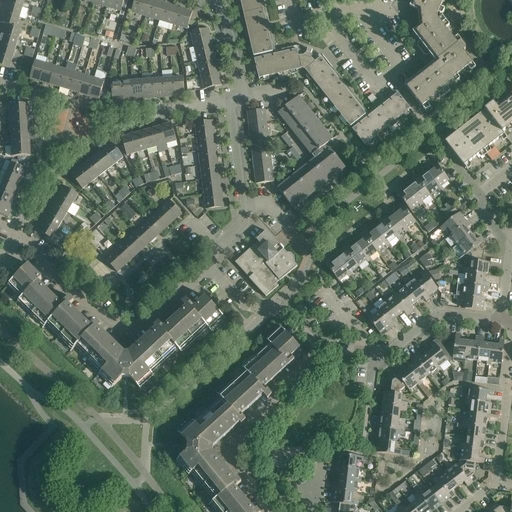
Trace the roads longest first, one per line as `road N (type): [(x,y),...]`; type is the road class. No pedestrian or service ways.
road 1 (residential): [(0,221),(95,309),(125,326),(139,325),(211,269)]
road 2 (residential): [(502,318),(438,311),(386,354),(321,346)]
road 3 (residential): [(321,346),(247,428),(244,473),(264,502)]
road 4 (residential): [(361,11),(400,63),(372,82),(322,18)]
road 5 (residential): [(496,482),(511,324)]
road 6 (residential): [(216,246),(244,222),(230,103)]
road 7 (residential): [(502,318),(510,250),(480,212),(481,194)]
